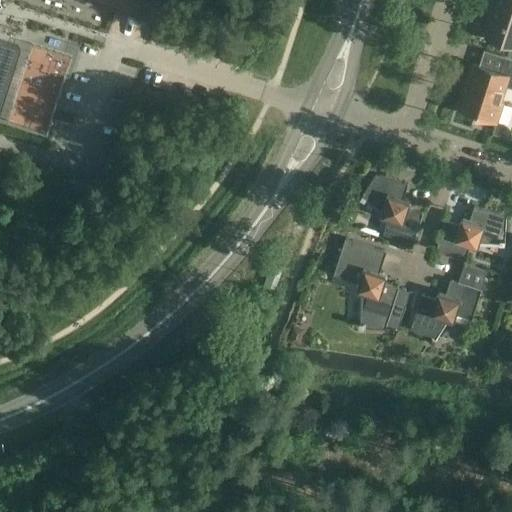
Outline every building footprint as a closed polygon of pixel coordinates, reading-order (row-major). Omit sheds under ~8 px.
[(494,11),(492,19),(486,37),(511,45),(511,0),(493,0),(490,9),(494,11)] [(0,102),(18,46),(0,40),(0,102)] [(470,83),(466,95),(461,110),(474,114),(473,116),(496,124),(503,102),(500,101),(504,86),(511,88),(511,59),(505,57),(500,73),(473,64),(466,82),(470,83)] [(402,202),(404,198),(408,184),(376,174),(360,198),(364,201),(365,200),(382,210),(380,215),(381,217),(388,219),(383,234),(413,244),(423,213),(404,207),(402,202)] [(463,226),(459,224),(445,220),(435,251),(465,261),(470,246),(476,248),(478,247),(480,242),(500,243),(500,244),(505,245),(506,216),(474,205),(468,223),(463,226)] [(378,277),(380,272),(386,251),(345,238),(333,275),(358,283),(356,289),(357,291),(362,293),(361,322),(359,322),(359,327),(385,329),(399,287),(380,281),(378,277)] [(440,300),(435,299),(421,294),(410,329),(434,344),(437,340),(435,339),(447,320),(452,322),(454,321),(457,315),(471,319),(481,290),(450,280),(444,298),(440,300)] [(302,328),(293,326),(289,341),(299,343),(302,328)]
